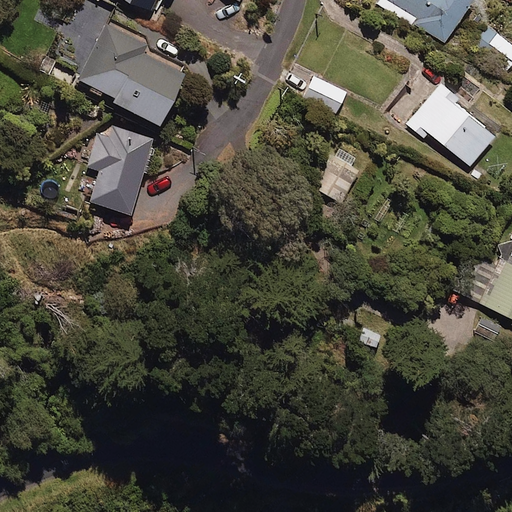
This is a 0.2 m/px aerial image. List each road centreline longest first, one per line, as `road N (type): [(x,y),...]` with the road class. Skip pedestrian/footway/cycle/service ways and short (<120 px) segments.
road 1 (residential): [(0,481),(92,446),(144,442),(341,480),(511,455)]
road 2 (residential): [(219,167),(279,60),(301,0)]
